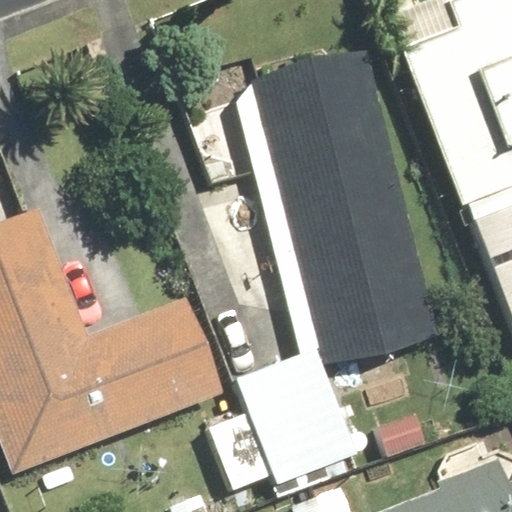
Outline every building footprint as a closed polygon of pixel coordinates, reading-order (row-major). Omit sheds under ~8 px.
[(511,0),(455,0),(452,1),(463,33),(408,56),(511,307),(511,0)] [(373,49),(189,95),(212,187),(259,176),(304,356),(324,351),(328,367),(444,338),(373,49)] [(288,495),(340,474),(364,465),(320,354),(259,376),(206,198),(169,210),(243,421),(207,433),(230,499),(282,481),(288,495)] [(65,265),(46,216),(0,234),(0,435),(17,481),(231,399),(194,302),(89,342),(79,317),(102,308),(83,258),(65,265)] [(355,511),(340,474),(288,495),(294,511),(511,511),(511,473),(507,461),(442,486),(446,495),(401,511),(355,511)]
